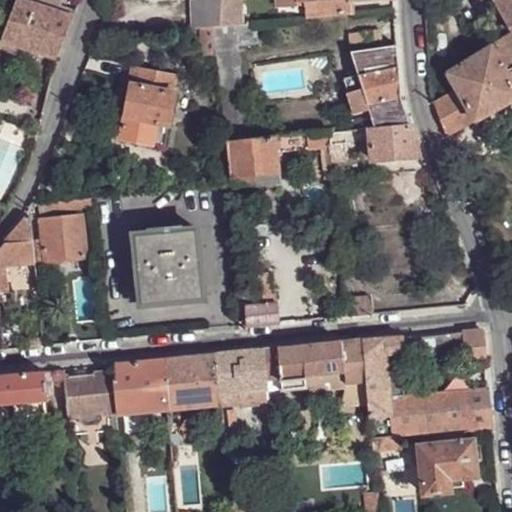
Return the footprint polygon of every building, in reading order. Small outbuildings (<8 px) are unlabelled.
[(58,58),(75,16),(59,11),(62,0),(17,0),(2,41),(29,48),(58,58)] [(214,27),(219,27),(221,0),(192,0),(193,30),(201,29),(214,27)] [(221,0),(219,27),(244,24),(243,16),(238,17),(236,0),(221,0)] [(353,2),(394,0),(393,0),(275,0),(276,6),(305,6),(306,17),(323,16),(353,13),(353,2)] [(448,74),(458,91),(475,120),(511,99),(511,0),(495,0),(493,2),(506,25),(511,33),(511,35),(502,40),(476,56),(474,52),(460,61),(463,64),(448,74)] [(258,45),(255,23),(244,24),(219,27),(214,27),(216,49),(239,46),(258,45)] [(496,31),(502,40),(511,35),(511,33),(506,25),(496,31)] [(205,59),(217,58),(216,49),(214,27),(201,29),(205,59)] [(349,38),(351,52),(383,47),(382,34),(349,38)] [(399,98),(397,45),(383,47),(351,52),(357,75),(368,110),(370,119),(406,116),(399,98)] [(226,143),(248,141),(239,46),(216,49),(217,58),(226,143)] [(156,90),(159,72),(135,67),(131,85),(156,90)] [(179,76),(159,72),(156,90),(175,94),(179,76)] [(357,75),(343,80),(354,114),(368,110),(357,75)] [(175,94),(156,90),(131,85),(121,138),(152,145),(156,123),(169,126),(175,94)] [(435,104),(447,135),(475,120),(458,91),(435,104)] [(410,126),(406,116),(370,119),(373,129),(410,126)] [(165,148),(169,126),(156,123),(152,145),(165,148)] [(422,156),(410,126),(373,129),(369,130),(370,141),(372,161),(422,156)] [(370,141),(369,130),(359,130),(328,134),(330,147),(331,164),(338,164),(337,147),(348,145),(348,143),(370,141)] [(330,147),(328,134),(276,139),(278,154),(323,148),(330,147)] [(248,141),(226,143),(231,177),(231,189),(281,185),(280,172),(278,154),(276,139),(248,141)] [(331,164),(330,147),(323,148),(325,182),(333,181),(331,164)] [(90,200),(39,205),(39,215),(91,210),(90,200)] [(0,222),(10,209),(0,203),(0,222)] [(30,206),(26,218),(30,218),(30,222),(37,222),(40,219),(39,215),(39,205),(30,206)] [(81,216),(42,220),(44,240),(37,240),(39,263),(86,258),(81,216)] [(26,218),(0,248),(0,266),(5,266),(35,263),(30,222),(30,218),(26,218)] [(196,228),(134,235),(141,305),(204,299),(196,228)] [(0,266),(0,293),(5,293),(8,293),(5,266),(0,266)] [(249,274),(251,297),(252,306),(277,303),(276,293),(272,293),(271,272),(249,274)] [(344,299),(344,294),(308,298),(310,322),(346,318),(344,299)] [(244,298),(244,306),(252,306),(251,297),(244,298)] [(372,297),(344,299),(346,318),(373,315),(372,297)] [(246,327),(279,324),(277,303),(252,306),(244,306),(246,327)] [(478,330),(464,332),(465,355),(465,359),(485,356),(483,333),(482,331),(478,330)] [(446,334),(413,337),(415,361),(448,357),(465,355),(464,332),(446,334)] [(402,338),(385,340),(386,356),(403,354),(404,350),(402,338)] [(44,346),(43,339),(25,341),(26,349),(44,346)] [(385,340),(363,341),(366,383),(368,398),(368,404),(370,417),(392,415),(390,399),(403,398),(401,372),(388,374),(386,356),(385,340)] [(366,383),(363,341),(263,350),(266,381),(279,379),(281,391),(307,388),(306,377),(345,374),(346,384),(366,383)] [(263,350),(213,355),(216,392),(267,388),(266,381),(263,350)] [(213,355),(163,360),(168,408),(179,406),(217,402),(216,392),(213,355)] [(168,408),(163,360),(116,364),(116,372),(117,380),(114,380),(117,413),(117,414),(168,411),(168,408)] [(44,371),(0,375),(0,402),(13,401),(13,416),(45,413),(44,398),(46,398),(44,371)] [(100,414),(117,413),(114,380),(117,380),(116,372),(64,376),(67,417),(79,415),(100,414)] [(308,393),(346,388),(346,384),(345,374),(306,377),(307,388),(308,393)] [(343,401),(368,398),(366,383),(346,384),(346,388),(343,401)] [(492,428),(488,390),(403,398),(390,399),(392,415),(370,417),(372,441),(401,438),(492,428)] [(344,407),(368,404),(368,398),(343,401),(344,407)] [(119,433),(170,429),(170,427),(168,411),(117,414),(119,430),(119,433)] [(101,419),(100,414),(79,415),(80,421),(84,425),(97,424),(101,419)] [(402,449),(401,438),(372,441),(373,452),(402,449)] [(472,440),(418,445),(423,494),(451,491),(451,488),(450,479),(463,477),(476,476),(472,440)] [(463,477),(450,479),(451,488),(464,486),(463,477)] [(112,511),(126,511),(124,490),(110,491),(112,511)] [(366,511),(378,511),(377,492),(364,493),(366,511)]
